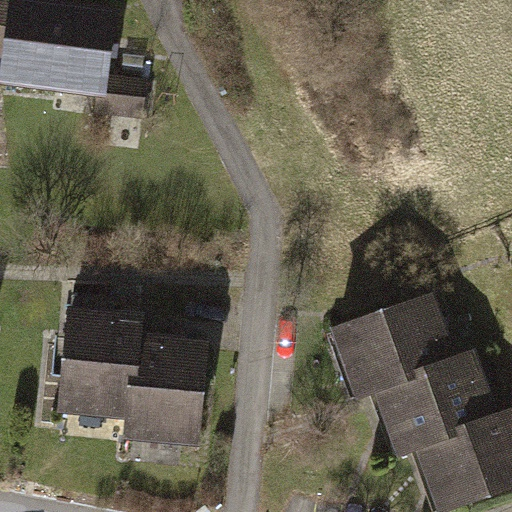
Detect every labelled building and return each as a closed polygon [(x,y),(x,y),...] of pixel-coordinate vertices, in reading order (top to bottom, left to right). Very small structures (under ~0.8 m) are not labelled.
[(32,0),(0,0),(0,84),(93,102),(90,117),(140,127),(147,86),(103,78),(115,15),(32,0)] [(328,327),(351,403),(380,394),(444,375),(421,300),(328,327)] [(53,414),(126,422),(135,334),(137,314),(64,307),(53,414)] [(123,442),(196,449),(208,342),(135,334),(126,422),(123,442)] [(380,394),(401,463),(422,457),(494,435),(473,366),(444,375),(380,394)] [(422,457),(438,511),(508,511),(511,511),(511,430),(494,435),(422,457)]
